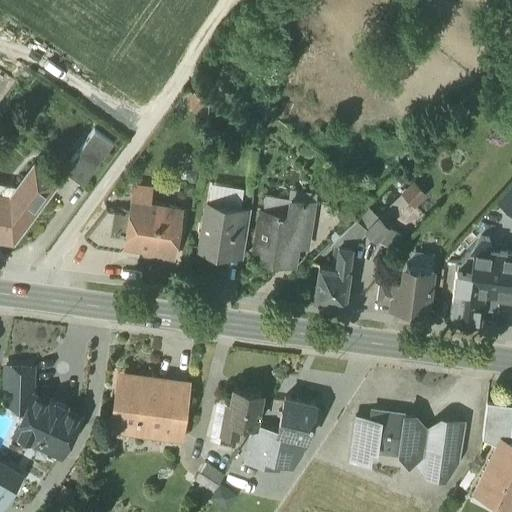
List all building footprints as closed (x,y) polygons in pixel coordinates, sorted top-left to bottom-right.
[(183,99),(197,109),(206,97),(192,87),(183,99)] [(94,126),(63,167),(82,181),(112,140),(94,126)] [(9,194),(0,192),(0,235),(12,237),(56,178),(34,161),(9,194)] [(416,207),(430,194),(415,179),(401,193),(416,207)] [(244,187),(215,180),(211,195),(240,203),(244,187)] [(358,186),(333,210),(345,223),(372,197),(358,186)] [(182,205),(130,197),(128,210),(123,244),(140,246),(142,244),(149,245),(155,253),(174,256),(182,205)] [(287,212),(262,208),(255,256),(286,261),(289,242),(305,245),(311,201),(289,198),(287,212)] [(239,206),(207,201),(200,248),(232,253),(235,231),(239,206)] [(128,210),(106,206),(84,234),(95,244),(118,247),(123,244),(128,210)] [(250,208),(239,206),(235,231),(246,233),(250,208)] [(366,208),(355,219),(368,232),(377,241),(387,228),(366,208)] [(355,219),(347,227),(360,240),(368,232),(355,219)] [(404,237),(387,228),(377,241),(380,243),(394,251),(404,237)] [(394,251),(380,243),(374,254),(389,262),(394,251)] [(336,267),(319,264),(314,297),(344,301),(352,246),(339,245),(336,267)] [(504,254),(474,250),(472,263),(468,287),(483,290),(483,291),(497,293),(504,254)] [(511,254),(504,254),(497,293),(511,294),(511,254)] [(472,263),(457,261),(454,286),(468,287),(472,263)] [(432,269),(406,265),(402,270),(401,281),(394,280),(391,303),(390,308),(426,313),(432,269)] [(383,279),(379,284),(376,301),(391,303),(394,280),(383,279)] [(468,287),(454,286),(450,316),(476,320),(475,328),(478,328),(483,291),(483,290),(468,287)] [(32,363),(6,363),(5,399),(24,408),(32,392),(32,363)] [(189,380),(128,372),(126,387),(115,386),(110,416),(150,422),(149,432),(181,436),(184,415),(171,413),(175,388),(187,389),(189,380)] [(260,391),(233,386),(230,402),(225,401),(217,439),(232,442),(237,419),(254,423),(260,391)] [(187,389),(175,388),(171,413),(184,415),(187,389)] [(47,399),(32,392),(24,408),(13,432),(31,440),(34,434),(63,448),(79,413),(64,406),(65,403),(49,395),(47,399)] [(314,403),(284,397),(277,430),(278,431),(273,453),(285,456),(290,433),(307,437),(314,403)] [(511,404),(486,401),(481,443),(497,444),(501,437),(508,440),(511,404)] [(371,417),(354,414),(348,457),(368,460),(369,448),(400,452),(408,462),(423,451),(426,428),(415,414),(372,408),(371,417)] [(440,417),(426,428),(423,451),(448,471),(458,456),(463,420),(440,417)] [(511,442),(508,440),(501,437),(497,444),(473,491),(493,501),(496,495),(511,503),(511,442)] [(223,474),(204,461),(193,478),(201,483),(212,490),(223,474)] [(21,476),(0,463),(0,511),(21,476)] [(212,490),(201,483),(198,487),(209,495),(212,490)]
